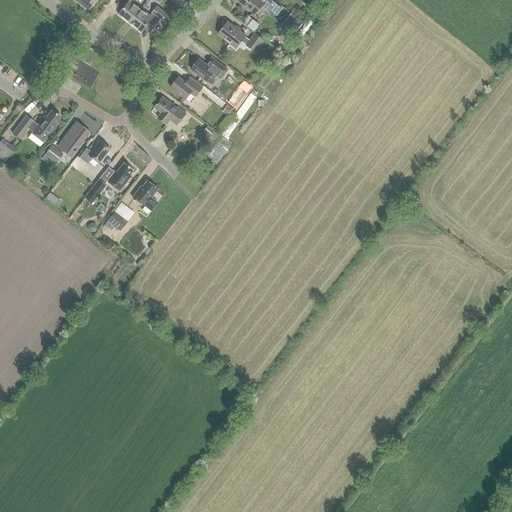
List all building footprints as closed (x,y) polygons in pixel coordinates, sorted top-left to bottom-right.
[(88,11),(92,5),(85,0),(76,0),(76,1),(88,11)] [(120,0),(117,5),(123,9),(119,15),(128,23),(140,8),(132,2),(133,0),(120,0)] [(259,0),(240,0),(239,2),(255,14),(261,7),(270,14),(271,11),(278,16),(283,9),(270,0),(262,0),(262,1),(259,0)] [(149,15),(140,8),(128,23),(140,32),(144,27),(150,32),(160,19),(161,19),(166,14),(156,6),(149,15)] [(291,12),(281,26),(294,35),(303,21),(291,12)] [(248,15),(243,22),(254,31),(259,24),(248,15)] [(264,41),(255,34),(250,41),(245,37),(246,36),(227,22),(218,35),(236,48),(241,42),(246,45),(246,46),(255,53),(264,41)] [(228,70),(211,57),(205,65),(199,60),(199,59),(191,69),(191,70),(192,69),(207,81),(210,84),(213,84),(215,81),(215,79),(217,76),(220,79),(228,70)] [(191,93),(196,96),(203,88),(190,78),(186,83),(179,77),(171,87),(186,99),(191,93)] [(244,81),(238,88),(247,95),(252,88),(244,81)] [(249,107),(256,97),(252,94),(245,103),(249,107)] [(163,97),(155,107),(162,113),(158,118),(166,125),(171,119),(177,124),(176,125),(177,125),(186,114),(178,107),(177,108),(163,97)] [(227,116),(233,109),(228,105),(223,112),(227,116)] [(239,109),(222,132),(227,136),(245,113),(239,109)] [(60,117),(52,110),(46,117),(45,116),(37,125),(33,122),(33,121),(26,116),(12,134),(19,139),(28,128),(32,132),(31,133),(43,142),(57,125),(55,124),(60,117)] [(76,123),(58,147),(71,157),(74,152),(76,153),(77,152),(76,151),(79,146),(89,133),(76,123)] [(215,132),(207,126),(203,131),(210,137),(215,132)] [(0,158),(5,162),(15,149),(2,139),(0,141),(0,158)] [(87,149),(79,158),(87,164),(92,159),(98,163),(109,148),(100,141),(91,152),(87,149)] [(62,154),(51,145),(44,155),(55,163),(62,154)] [(133,170),(124,163),(116,172),(115,171),(107,182),(119,191),(131,176),(129,175),(133,170)] [(84,199),(91,204),(106,185),(99,179),(84,199)] [(157,203),(151,198),(158,189),(147,181),(142,186),(141,186),(132,198),(144,207),(145,206),(151,211),(157,203)] [(50,192),(45,199),(51,203),(56,197),(50,192)] [(127,222),(114,212),(103,226),(110,231),(113,227),(120,232),(127,222)]
